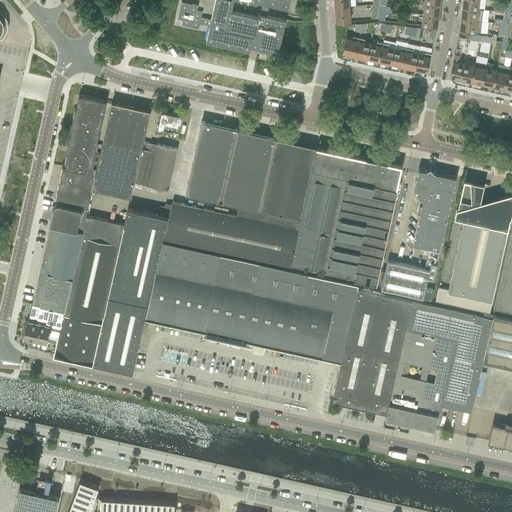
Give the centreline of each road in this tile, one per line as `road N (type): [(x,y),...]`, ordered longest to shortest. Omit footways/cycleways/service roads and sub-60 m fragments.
road 1 (unclassified): [(511,470),(0,354)]
road 2 (tertiary): [(321,511),(0,439)]
road 3 (unclassified): [(0,336),(55,90),(73,58)]
road 4 (unclassified): [(311,120),(118,78),(73,58)]
